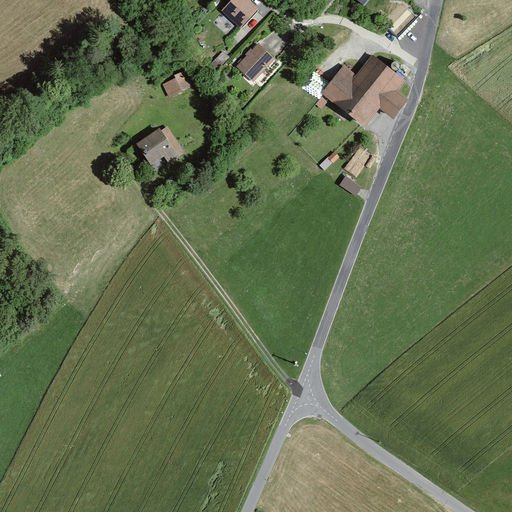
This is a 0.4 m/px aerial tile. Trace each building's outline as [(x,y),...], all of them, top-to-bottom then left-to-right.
[(245,0),(230,0),(219,11),(238,30),(256,11),(245,0)] [(256,43),(232,66),(248,82),(272,58),(256,43)] [(342,65),(318,95),(359,128),(375,108),(388,118),(403,99),(396,94),(405,83),(369,54),(353,74),(342,65)] [(162,79),(168,94),(194,83),(188,69),(162,79)] [(164,126),(134,145),(147,166),(160,158),(165,165),(182,154),(164,126)] [(352,156),(344,167),(356,176),(364,165),(352,156)] [(346,176),(341,186),(358,194),(363,184),(346,176)]
